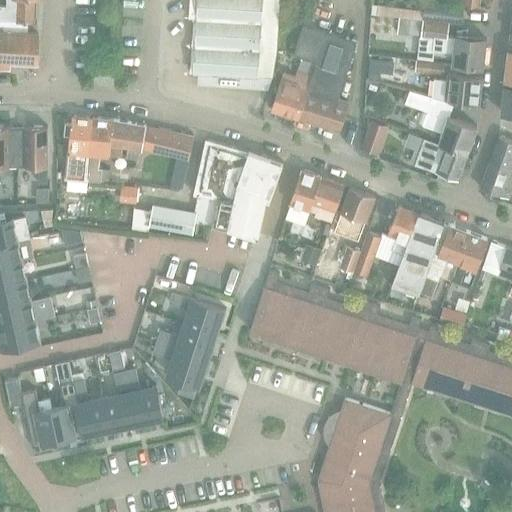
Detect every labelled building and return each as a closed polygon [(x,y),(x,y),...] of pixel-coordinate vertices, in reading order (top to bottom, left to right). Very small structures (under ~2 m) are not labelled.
[(0,30),(25,31),(25,21),(31,21),(32,0),(4,0),(4,4),(0,4),(0,30)] [(194,72),(256,76),(261,0),(199,0),(195,69),(194,72)] [(406,17),(449,21),(461,22),(463,6),(424,2),(423,9),(377,4),(377,13),(400,16),(406,16),(406,17)] [(400,16),(398,32),(409,33),(421,34),(434,36),(432,50),(453,52),(452,63),(483,66),(486,39),(455,35),(455,36),(447,35),(449,21),(406,17),(406,16),(400,16)] [(348,101),(338,98),(357,41),(304,23),(294,54),(317,61),(313,74),(297,69),(293,82),(281,78),(272,107),(339,129),(348,101)] [(36,32),(25,31),(0,30),(0,65),(7,65),(7,60),(35,60),(36,32)] [(415,70),(444,73),(445,62),(416,59),(415,70)] [(434,78),(433,96),(445,99),(450,100),(479,103),(482,75),(481,75),(448,72),(447,79),(434,78)] [(511,84),(505,84),(502,111),(511,112),(511,84)] [(439,143),(467,153),(477,125),(449,117),(453,103),(434,97),(410,89),(405,102),(428,110),(423,124),(442,131),(438,142),(439,142),(439,143)] [(85,178),(93,116),(72,114),(71,122),(65,121),(64,134),(70,134),(68,151),(65,177),(68,177),(67,190),(86,192),(87,179),(85,178)] [(85,178),(87,179),(100,180),(101,167),(98,167),(99,153),(120,155),(122,145),(127,146),(125,155),(138,158),(140,148),(141,148),(153,150),(189,158),(193,141),(194,133),(114,118),(93,116),(85,178)] [(372,119),(362,145),(378,151),(388,125),(372,119)] [(11,126),(0,125),(0,165),(18,165),(18,127),(11,127),(11,126)] [(25,126),(18,127),(18,165),(38,165),(39,182),(47,182),(47,165),(47,125),(25,125),(25,126)] [(511,139),(499,135),(490,160),(511,168),(511,139)] [(424,137),(414,163),(429,168),(457,179),(459,174),(467,153),(439,143),(424,137)] [(248,149),(247,149),(206,138),(200,162),(194,193),(217,198),(211,225),(229,227),(229,226),(258,236),(266,198),(268,199),(282,161),(248,149)] [(508,197),(511,187),(511,168),(490,160),(480,187),(508,197)] [(320,215),(331,220),(344,184),(302,168),(290,201),(290,202),(321,213),(320,215)] [(120,201),(136,203),(137,186),(122,185),(120,201)] [(349,186),(333,230),(357,239),(374,195),(349,186)] [(149,224),(193,232),(197,211),(153,203),(149,224)] [(381,235),(374,253),(399,262),(418,212),(398,205),(387,232),(382,230),(381,235)] [(0,244),(18,241),(18,239),(29,237),(24,216),(13,218),(12,218),(12,219),(6,220),(4,211),(0,211),(0,244)] [(438,237),(440,231),(443,221),(418,212),(399,262),(391,282),(419,291),(434,248),(438,237)] [(419,291),(431,296),(440,274),(451,278),(456,260),(458,256),(467,231),(448,223),(443,221),(440,231),(438,237),(434,248),(419,291)] [(360,251),(354,268),(367,273),(373,256),(374,253),(381,235),(367,230),(360,251)] [(456,260),(451,278),(470,286),(472,279),(476,268),(475,268),(487,238),(467,231),(458,256),(456,260)] [(184,232),(183,240),(202,242),(203,234),(184,232)] [(0,244),(0,265),(22,260),(18,241),(0,244)] [(511,249),(491,242),(482,269),(501,275),(511,278),(511,249)] [(340,265),(352,269),(359,248),(348,244),(340,265)] [(0,265),(0,286),(27,280),(22,260),(0,265)] [(275,337),(292,285),(277,280),(279,272),(269,269),(250,329),(275,337)] [(0,286),(0,307),(31,300),(27,280),(0,286)] [(301,346),(320,286),(311,283),(308,290),(292,285),(275,337),(301,346)] [(326,354),(343,301),(327,296),(329,289),(320,286),(301,346),(326,354)] [(226,308),(191,296),(172,290),(169,301),(189,308),(185,323),(215,333),(218,323),(221,324),(223,319),(226,308)] [(351,362),(370,302),(361,299),(359,306),(343,301),(326,354),(351,362)] [(0,307),(0,328),(36,320),(56,316),(53,305),(33,309),(31,300),(0,307)] [(376,370),(393,317),(377,312),(380,305),(370,302),(351,362),(376,370)] [(443,306),(439,318),(462,325),(466,313),(443,306)] [(401,378),(419,326),(421,318),(411,315),(409,322),(393,317),(376,370),(401,378)] [(0,328),(0,344),(1,349),(2,349),(2,348),(38,340),(39,341),(40,340),(36,320),(0,328)] [(212,342),(215,333),(185,323),(181,334),(160,328),(156,341),(210,359),(215,343),(212,342)] [(386,511),(380,480),(428,327),(420,324),(391,410),(344,395),(318,476),(323,511),(316,511),(314,511),(386,511)] [(412,382),(437,390),(454,337),(438,332),(439,328),(429,325),(412,382)] [(462,398),(480,341),(471,338),(470,342),(454,337),(437,390),(462,398)] [(204,374),(210,359),(156,341),(152,351),(173,358),(168,374),(198,384),(202,373),(204,374)] [(487,406),(504,353),(488,348),(490,344),(480,341),(462,398),(487,406)] [(511,413),(511,355),(504,353),(487,406),(511,413)] [(163,416),(156,384),(140,388),(136,366),(125,369),(137,424),(153,421),(152,418),(163,416)] [(137,424),(125,369),(114,371),(119,392),(103,395),(110,427),(120,425),(121,427),(137,424)] [(18,376),(4,379),(10,405),(23,402),(33,446),(49,443),(49,440),(59,438),(52,406),(50,397),(38,399),(35,388),(21,391),(18,376)] [(110,427),(103,395),(88,399),(84,377),(74,380),(85,435),(101,432),(100,429),(110,427)] [(64,404),(52,406),(59,438),(68,436),(69,438),(85,435),(74,380),(60,383),(64,404)]
